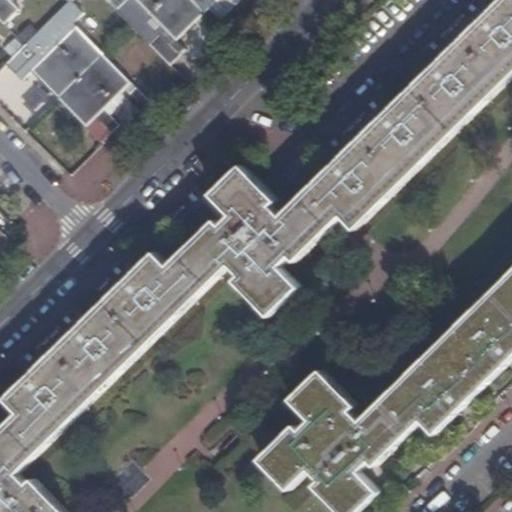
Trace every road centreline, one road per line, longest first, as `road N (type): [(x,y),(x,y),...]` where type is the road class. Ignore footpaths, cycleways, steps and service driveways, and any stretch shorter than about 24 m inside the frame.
road 1 (track): [(108,511),(270,345),(423,244),(511,130)]
road 2 (residential): [(85,233),(327,0)]
road 3 (residential): [(0,320),(85,233)]
